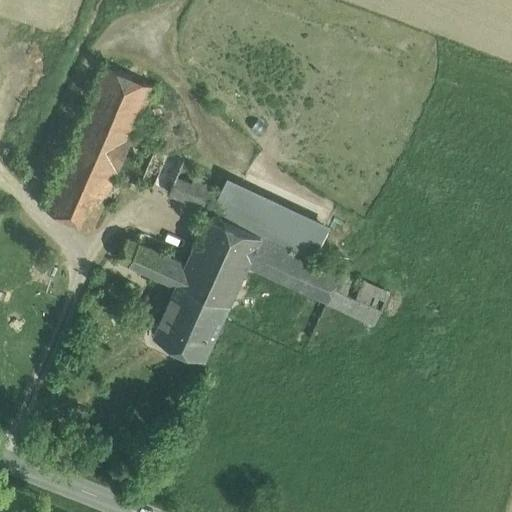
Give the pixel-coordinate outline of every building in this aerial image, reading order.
[(106,65),(43,208),(92,229),(117,170),(132,137),(144,142),(166,91),(106,65)] [(144,142),(132,137),(117,170),(184,199),(191,182),(177,176),(184,160),(144,142)] [(209,176),(196,171),(194,177),(207,183),(209,176)] [(227,175),(221,189),(210,211),(261,234),(313,259),(330,223),(227,175)] [(207,183),(194,177),(191,182),(184,199),(210,211),(221,189),(207,183)] [(210,211),(186,262),(179,279),(230,302),(231,299),(247,264),(261,234),(210,211)] [(313,259),(261,234),(247,264),(258,269),(309,292),(328,300),(340,272),(313,259)] [(186,262),(128,236),(118,258),(176,284),(179,279),(186,262)] [(387,294),(340,272),(328,300),(375,322),(387,294)] [(230,302),(179,279),(176,284),(154,333),(205,357),(230,302)]
